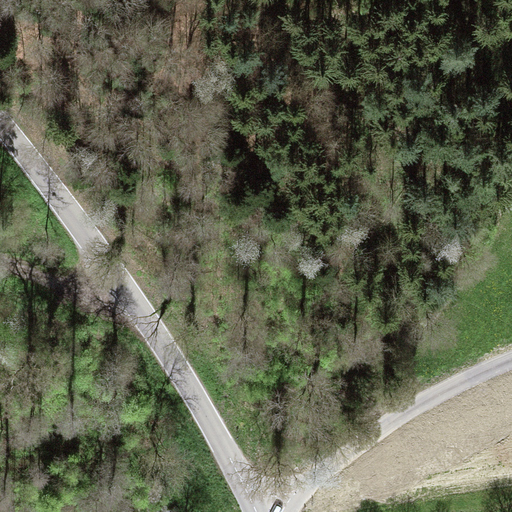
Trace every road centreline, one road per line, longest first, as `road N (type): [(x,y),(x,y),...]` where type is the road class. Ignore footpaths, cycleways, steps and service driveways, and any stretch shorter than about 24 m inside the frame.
road 1 (unclassified): [(0,113),(69,209),(257,511)]
road 2 (unclassified): [(511,362),(375,434),(298,487),(289,511)]
road 3 (track): [(0,258),(133,312)]
